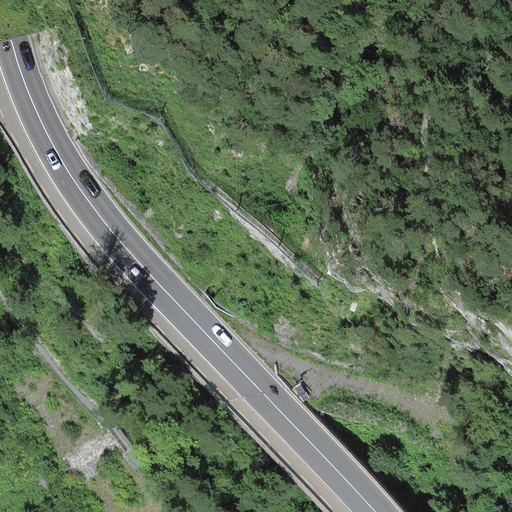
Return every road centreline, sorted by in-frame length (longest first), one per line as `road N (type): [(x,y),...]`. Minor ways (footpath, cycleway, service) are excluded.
road 1 (primary): [(374,511),(93,207),(43,126),(11,41)]
road 2 (track): [(443,425),(405,399),(265,352),(222,347)]
